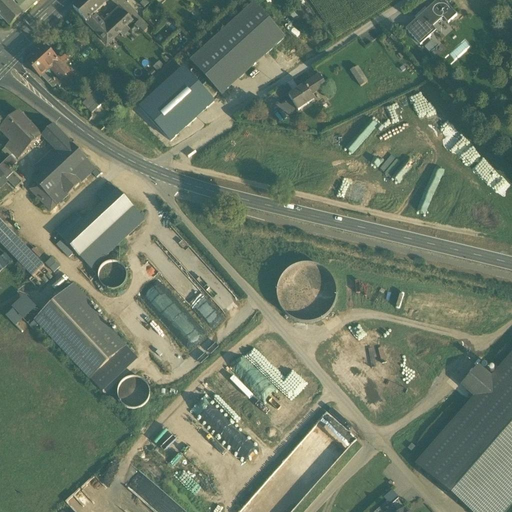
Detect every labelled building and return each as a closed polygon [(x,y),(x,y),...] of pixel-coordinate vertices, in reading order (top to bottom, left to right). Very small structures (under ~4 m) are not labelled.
[(0,0),(0,17),(10,29),(24,16),(12,3),(8,0),(0,0)] [(24,16),(38,3),(34,0),(15,0),(12,3),(24,16)] [(84,0),(74,10),(86,24),(95,16),(106,6),(100,0),(84,0)] [(441,0),(439,0),(406,31),(420,47),(436,32),(433,28),(443,19),(448,24),(457,16),(441,0)] [(192,63),(222,96),(284,39),(254,6),(192,63)] [(104,26),(108,30),(125,14),(120,8),(108,19),(110,21),(104,26)] [(133,22),(125,14),(108,30),(116,38),(120,35),(124,30),(133,22)] [(107,46),(116,38),(108,30),(104,26),(103,24),(95,16),(86,24),(92,30),(107,46)] [(140,21),(137,26),(145,32),(149,28),(140,21)] [(45,74),(53,67),(59,62),(45,46),(26,64),(41,79),(42,78),(45,74)] [(435,57),(442,50),(439,47),(431,53),(435,57)] [(70,74),(59,62),(53,67),(58,73),(55,75),(62,82),(70,74)] [(184,69),(140,109),(170,142),(214,102),(184,69)] [(352,73),(360,87),(367,83),(358,69),(352,73)] [(64,84),(68,88),(76,80),(70,74),(62,82),(64,84)] [(289,96),(298,111),(299,111),(298,110),(314,101),(314,102),(314,101),(310,94),(316,90),(317,92),(326,86),(320,76),(299,89),(299,90),(290,96),(289,96)] [(47,84),(53,90),(57,86),(58,86),(52,80),(51,81),(47,84)] [(83,106),(92,115),(106,102),(97,93),(83,106)] [(0,130),(0,131),(11,143),(6,148),(13,155),(13,156),(18,161),(42,138),(43,138),(43,137),(33,128),(19,112),(0,130)] [(373,118),(345,148),(352,155),(380,124),(373,118)] [(42,138),(49,145),(61,133),(54,126),(43,137),(43,138),(42,138)] [(394,127),(371,162),(379,167),(402,132),(394,127)] [(67,139),(61,133),(49,145),(54,150),(55,151),(67,139)] [(88,161),(67,139),(55,151),(61,157),(41,176),(34,183),(36,185),(48,198),(60,187),(73,175),(87,162),(88,161)] [(34,169),(41,176),(61,157),(55,151),(54,150),(34,169)] [(416,153),(392,176),(398,181),(422,158),(416,153)] [(11,157),(0,167),(0,172),(4,177),(4,178),(7,181),(14,175),(10,171),(17,164),(11,157)] [(87,162),(73,175),(81,185),(96,170),(87,162)] [(7,181),(16,190),(22,184),(14,175),(7,181)] [(73,175),(60,187),(68,197),(81,185),(73,175)] [(96,196),(103,204),(117,192),(109,184),(96,196)] [(51,213),(57,207),(48,198),(36,185),(30,191),(51,213)] [(57,207),(68,197),(60,187),(48,198),(57,207)] [(117,192),(103,204),(84,222),(64,241),(92,271),(145,222),(117,192)] [(56,233),(64,241),(84,222),(77,214),(56,233)] [(0,243),(18,263),(25,270),(33,278),(44,267),(0,220),(0,243)] [(0,259),(0,273),(6,269),(13,263),(6,255),(0,259)] [(19,276),(25,270),(18,263),(12,269),(19,276)] [(99,277),(100,283),(103,288),(107,291),(112,292),(118,291),(123,288),(126,284),(127,278),(126,273),(123,268),(118,265),(113,264),(108,265),(103,268),(100,272),(99,277)] [(280,308),(287,317),(297,323),(309,325),(320,322),(329,315),(336,305),(337,294),(334,282),(327,273),(317,267),(306,265),(294,268),(285,275),(279,285),(277,297),(280,308)] [(35,321),(90,380),(126,348),(87,306),(90,303),(74,286),(35,321)] [(36,309),(26,298),(13,310),(23,321),(36,309)] [(418,300),(419,313),(426,313),(427,317),(440,316),(439,299),(418,300)] [(184,360),(151,326),(138,338),(171,372),(184,360)] [(90,380),(99,390),(134,357),(126,348),(90,380)] [(417,466),(470,511),(501,511),(511,500),(511,356),(492,379),(479,368),(462,387),(475,398),(417,466)] [(139,362),(134,357),(99,390),(103,394),(139,362)] [(118,393),(119,399),(121,405),(126,409),(132,411),(138,410),(144,408),(148,403),(150,397),(150,391),(147,385),(142,381),(136,379),(130,380),(124,382),(120,387),(118,393)] [(297,397),(272,421),(279,429),(305,405),(297,397)] [(114,484),(125,489),(129,480),(119,475),(114,484)] [(288,511),(297,511),(322,484),(318,481),(320,479),(315,475),(312,478),(307,478),(307,482),(305,484),(303,484),(299,489),(299,494),(294,494),(301,500),(299,502),(294,501),(288,508),(284,508),(288,511)] [(390,508),(394,511),(404,511),(405,511),(404,511),(405,511),(407,511),(408,510),(399,500),(391,507),(390,508)] [(394,511),(390,508),(391,507),(387,503),(377,511),(394,511)]
